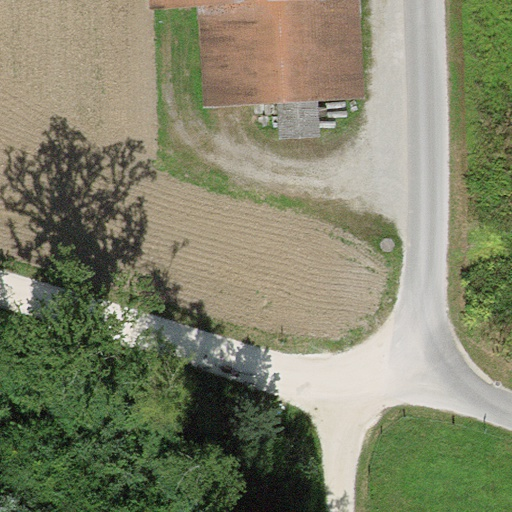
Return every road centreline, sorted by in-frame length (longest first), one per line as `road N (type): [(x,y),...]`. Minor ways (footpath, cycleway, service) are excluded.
road 1 (track): [(0,312),(399,380)]
road 2 (track): [(399,380),(419,0)]
road 3 (track): [(349,368),(351,511)]
